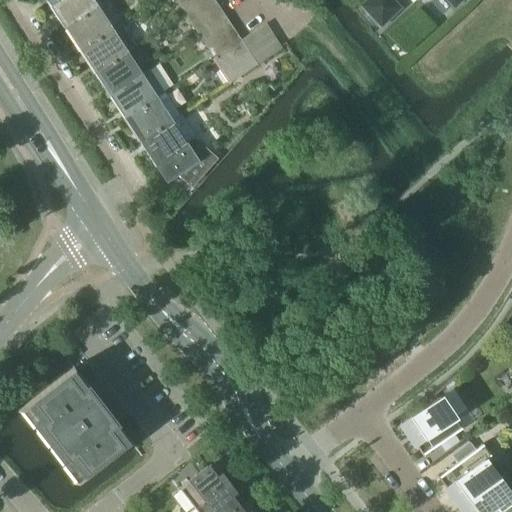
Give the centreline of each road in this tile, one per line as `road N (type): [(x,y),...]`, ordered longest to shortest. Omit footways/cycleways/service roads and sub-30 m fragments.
road 1 (tertiary): [(290,475),(224,375),(132,275),(104,227)]
road 2 (residential): [(104,227),(127,182),(8,0)]
road 3 (residential): [(101,511),(168,446),(78,330)]
road 4 (residential): [(359,418),(473,321),(511,251)]
road 5 (tertiary): [(0,68),(104,227)]
road 6 (residential): [(0,331),(51,269),(104,227)]
road 7 (residential): [(359,418),(436,511)]
